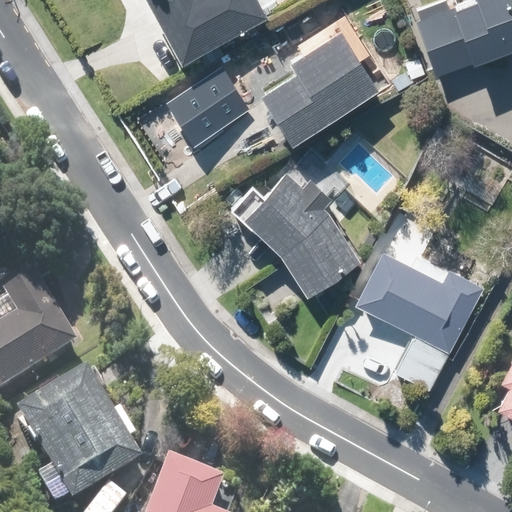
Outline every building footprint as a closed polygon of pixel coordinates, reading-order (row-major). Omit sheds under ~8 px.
[(150,0),(184,60),(270,13),(262,0),(150,0)] [(511,0),(465,0),(415,18),(435,73),(511,44),(511,0)] [(261,91),(292,141),(379,86),(341,26),(292,57),(298,67),(261,91)] [(291,172),(244,209),(310,294),(363,254),(324,203),(333,196),(317,175),(302,186),(291,172)] [(441,279),(382,248),(355,300),(414,330),(394,368),(428,386),(483,284),(448,266),(441,279)] [(0,309),(0,393),(81,343),(37,274),(2,296),(8,305),(0,309)] [(511,411),(511,353),(500,377),(508,380),(496,403),(511,411)] [(19,411),(53,469),(39,477),(55,504),(70,496),(73,501),(142,459),(130,439),(137,435),(121,409),(114,413),(88,369),(19,411)] [(222,479),(169,460),(149,511),(214,511),(210,511),(222,479)] [(116,511),(127,499),(109,484),(86,511),(116,511)]
